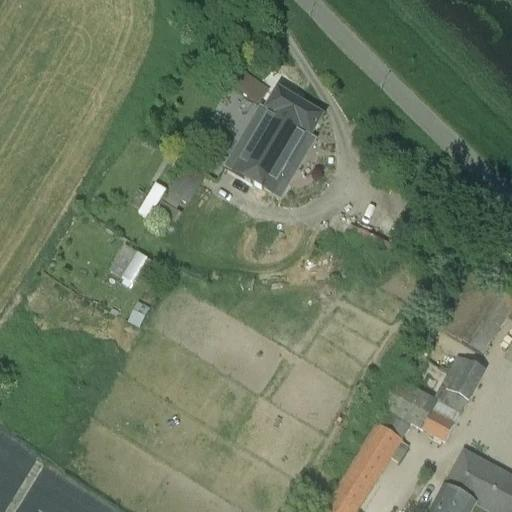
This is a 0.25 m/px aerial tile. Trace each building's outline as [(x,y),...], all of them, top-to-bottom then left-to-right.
[(218,55),(207,73),(257,108),(269,91),(218,55)] [(252,187),(300,105),(278,92),(266,112),(265,113),(260,109),(224,171),(252,187)] [(302,154),(310,139),(322,118),(300,105),(252,187),(275,199),(281,202),(307,157),(302,154)] [(182,211),(196,188),(176,177),(163,200),(182,211)] [(278,254),(279,247),(292,247),(293,230),(248,229),(248,242),(261,242),(261,254),(278,254)] [(385,252),(389,243),(350,229),(347,238),(385,252)] [(485,358),(507,319),(511,322),(511,300),(465,273),(433,328),(485,358)] [(137,309),(129,324),(138,329),(147,314),(137,309)] [(459,358),(441,390),(467,404),(485,372),(459,358)] [(398,381),(382,411),(445,446),(461,417),(398,381)] [(320,511),(359,511),(402,443),(376,426),(320,511)] [(511,511),(511,479),(463,453),(430,511),(511,511)]
